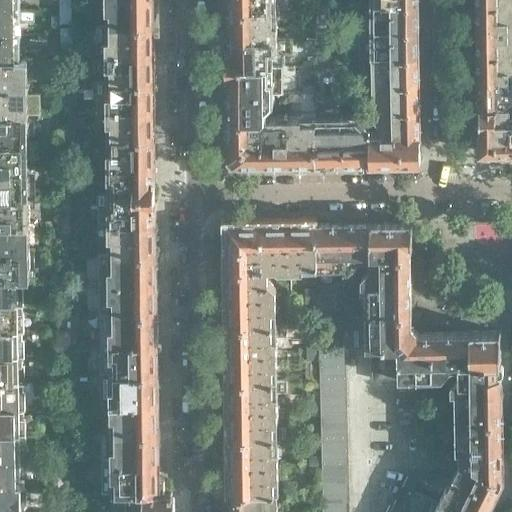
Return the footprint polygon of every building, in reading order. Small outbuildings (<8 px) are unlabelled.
[(0,0),(0,8),(14,8),(14,0),(0,0)] [(61,0),(62,19),(73,19),(73,11),(75,11),(74,0),(61,0)] [(105,0),(105,15),(110,14),(110,26),(152,26),(152,21),(152,10),(152,5),(151,0),(105,0)] [(229,0),(230,9),(272,9),(271,0),(229,0)] [(511,25),(511,1),(478,2),(478,27),(511,25)] [(418,29),(417,3),(374,3),(375,29),(418,29)] [(0,58),(15,58),(15,57),(15,34),(14,8),(0,8),(0,58)] [(276,36),(276,20),(272,20),(272,9),(230,9),(230,37),(276,36)] [(511,52),(511,25),(478,27),(478,53),(511,52)] [(110,26),(96,26),(96,54),(106,54),(152,54),(152,26),(110,26)] [(418,55),(418,29),(375,29),(375,56),(376,56),(418,55)] [(273,53),(277,49),(276,36),(230,37),(230,51),(226,52),(226,65),(268,65),(268,53),(273,53)] [(511,52),(478,53),(479,80),(511,79),(511,52)] [(152,54),(106,54),(106,70),(111,70),(111,82),(153,82),(152,54)] [(418,81),(418,55),(376,56),(376,82),(418,81)] [(0,84),(28,85),(27,57),(15,57),(15,58),(0,58),(0,84)] [(273,93),(273,76),(268,76),(268,65),(226,65),(227,93),(273,93)] [(511,79),(479,80),(479,106),(509,106),(511,102),(511,79)] [(419,108),(418,81),(376,82),(377,108),(419,108)] [(111,93),(106,93),(107,110),(153,110),(153,82),(111,82),(111,93)] [(28,85),(0,84),(0,112),(28,112),(28,85)] [(266,109),(273,102),(273,93),(227,93),(227,121),(261,121),(262,121),(266,117),(266,109)] [(509,150),(509,112),(509,106),(479,106),(479,150),(509,150)] [(419,133),(419,108),(377,108),(377,120),(381,124),(381,132),(381,134),(419,134),(419,133)] [(153,110),(107,110),(107,126),(111,126),(111,138),(153,138),(153,110)] [(0,139),(28,139),(28,112),(0,112),(0,139)] [(316,163),(316,162),(316,121),(305,121),(305,116),(288,117),(289,163),(316,163)] [(289,163),(288,117),(266,117),(262,121),(261,121),(261,163),(289,163)] [(343,162),(342,120),(316,121),(316,162),(343,162)] [(370,161),(370,132),(370,128),(363,121),(358,121),(358,120),(342,120),(343,162),(370,161)] [(261,163),(261,121),(227,121),(227,155),(236,164),(261,163)] [(420,161),(419,134),(381,134),(381,132),(370,132),(370,161),(370,162),(420,161)] [(112,149),(107,149),(107,166),(154,166),(153,138),(111,138),(112,149)] [(28,139),(0,139),(0,166),(29,167),(28,139)] [(0,194),(29,194),(29,167),(0,166),(0,194)] [(154,166),(107,166),(108,182),(112,182),(112,194),(154,194),(154,185),(154,166)] [(29,194),(0,194),(0,221),(29,221),(29,194)] [(112,194),(98,194),(98,224),(108,224),(155,224),(154,204),(154,194),(112,194)] [(0,248),(30,249),(29,221),(0,221),(0,248)] [(411,243),(410,223),(411,223),(411,221),(371,222),(371,254),(411,253),(411,245),(411,243)] [(344,268),(343,222),(316,223),(317,264),(328,264),(328,268),(344,268)] [(371,259),(371,254),(371,222),(343,222),(344,268),(349,268),(352,265),(356,265),(360,261),(359,259),(369,259),(371,259)] [(262,267),(261,223),(231,224),(228,226),(229,268),(262,267)] [(289,269),(289,223),(261,223),(262,267),(267,267),(267,268),(275,268),(278,269),(289,269)] [(317,264),(316,223),(289,223),(289,269),(306,269),(306,265),(317,264)] [(155,224),(108,224),(108,241),(113,241),(113,253),(155,252),(155,236),(155,232),(155,225),(155,224)] [(30,249),(0,248),(0,276),(21,276),(30,276),(30,249)] [(113,253),(99,253),(99,283),(109,283),(155,282),(155,279),(155,271),(155,260),(155,252),(113,253)] [(411,282),(411,253),(371,254),(371,259),(369,259),(370,267),(365,271),(365,283),(411,282)] [(268,278),(267,268),(267,267),(262,267),(229,268),(229,296),(276,295),(276,286),(268,278)] [(0,303),(22,304),(23,303),(23,285),(22,285),(21,276),(0,276),(0,303)] [(109,283),(99,283),(100,313),(114,312),(156,312),(156,310),(155,298),(155,282),(109,283)] [(411,311),(411,282),(365,283),(366,299),(370,299),(370,312),(411,311)] [(344,315),(344,289),(335,289),(335,305),(317,306),(317,316),(344,315)] [(276,311),(276,295),(229,296),(230,323),(272,322),(271,311),(276,311)] [(0,329),(22,330),(24,330),(24,312),(22,312),(22,304),(0,303),(0,329)] [(398,346),(414,329),(412,326),(411,311),(370,312),(370,327),(366,327),(366,346),(371,346),(398,346)] [(114,325),(109,325),(110,343),(156,342),(156,312),(114,312),(114,325)] [(276,350),(276,334),(272,334),(272,322),(230,323),(230,351),(276,350)] [(0,355),(22,356),(24,356),(24,338),(22,338),(22,330),(0,329),(0,355)] [(432,373),(432,331),(417,331),(414,329),(398,346),(398,377),(399,377),(399,407),(419,407),(431,377),(431,373),(432,373)] [(500,361),(500,333),(500,330),(460,331),(460,362),(500,361)] [(460,366),(460,362),(460,331),(432,331),(432,373),(440,373),(441,372),(445,371),(450,366),(458,366),(460,366)] [(110,343),(100,343),(100,373),(114,372),(156,372),(156,371),(156,357),(156,351),(156,345),(156,342),(110,343)] [(345,358),(345,346),(319,347),(319,359),(345,358)] [(398,378),(398,377),(398,346),(371,346),(372,378),(398,378)] [(277,367),(276,350),(230,351),(230,379),(272,378),(272,367),(277,367)] [(0,382),(23,382),(24,382),(24,364),(22,364),(22,356),(0,355),(0,382)] [(345,370),(345,358),(319,359),(319,371),(345,370)] [(500,390),(500,361),(460,362),(460,366),(458,366),(458,374),(454,378),(455,391),(500,390)] [(346,382),(345,370),(319,371),(319,383),(346,382)] [(114,372),(100,373),(100,403),(110,402),(157,402),(156,372),(114,372)] [(277,407),(277,390),(272,390),(272,378),(230,379),(231,407),(277,407)] [(0,408),(23,408),(25,408),(24,390),(23,390),(23,382),(0,382),(0,408)] [(346,394),(346,382),(319,383),(320,395),(346,394)] [(501,419),(500,390),(455,391),(455,406),(459,406),(459,420),(501,419)] [(346,406),(346,394),(320,395),(320,407),(346,406)] [(157,402),(110,402),(111,420),(115,420),(115,432),(157,432),(157,402)] [(347,418),(346,406),(320,407),(320,419),(347,418)] [(277,423),(277,407),(231,407),(231,435),(273,434),(273,423),(277,423)] [(0,434),(25,434),(25,416),(23,416),(23,408),(0,408),(0,434)] [(425,420),(425,411),(418,412),(415,418),(415,420),(425,420)] [(347,430),(347,418),(320,419),(321,431),(347,430)] [(501,448),(501,419),(459,420),(459,433),(455,433),(455,449),(459,449),(501,448)] [(347,442),(347,430),(321,431),(321,443),(347,442)] [(115,432),(101,432),(101,462),(111,462),(157,462),(157,432),(115,432)] [(25,434),(0,434),(0,460),(23,460),(23,452),(25,452),(25,434)] [(278,462),(278,446),(273,446),(273,434),(231,435),(231,463),(278,462)] [(426,449),(426,439),(415,439),(415,449),(426,449)] [(348,454),(347,442),(321,443),(321,455),(348,454)] [(501,476),(501,468),(501,448),(459,449),(459,459),(465,461),(458,475),(494,493),(500,480),(501,479),(501,477),(501,476)] [(348,466),(348,454),(321,455),(321,467),(348,466)] [(0,460),(0,486),(24,486),(24,478),(25,478),(25,460),(23,460),(0,460)] [(111,462),(101,462),(102,493),(112,492),(116,492),(131,492),(172,492),(172,491),(171,490),(170,491),(168,491),(167,491),(165,490),(164,488),(164,478),(158,475),(157,462),(111,462)] [(278,479),(278,462),(231,463),(232,491),(272,491),(274,491),(274,479),(278,479)] [(348,478),(348,466),(321,467),(322,479),(348,478)] [(463,511),(484,511),(494,493),(458,475),(453,472),(439,500),(463,511)] [(410,488),(415,479),(407,475),(403,482),(402,484),(410,488)] [(348,490),(348,478),(322,479),(322,491),(348,490)] [(0,486),(0,511),(24,511),(31,511),(40,511),(40,485),(24,486),(0,486)] [(349,502),(348,490),(322,491),(322,503),(349,502)] [(276,511),(277,503),(272,503),(272,491),(232,491),(231,491),(231,511),(276,511)] [(131,511),(127,511),(126,511),(172,511),(172,493),(172,492),(131,492),(131,511)] [(397,511),(398,511),(403,502),(395,498),(390,508),(397,511)] [(463,511),(439,500),(432,511),(463,511)] [(349,511),(349,502),(322,503),(322,509),(322,511),(349,511)]
